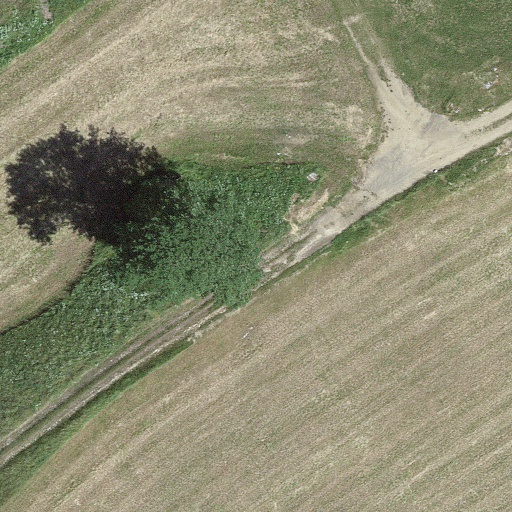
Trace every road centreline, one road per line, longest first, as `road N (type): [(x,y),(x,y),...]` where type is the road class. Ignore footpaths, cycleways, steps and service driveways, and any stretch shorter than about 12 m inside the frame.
road 1 (track): [(511,110),(0,444)]
road 2 (track): [(441,155),(413,124),(349,0)]
